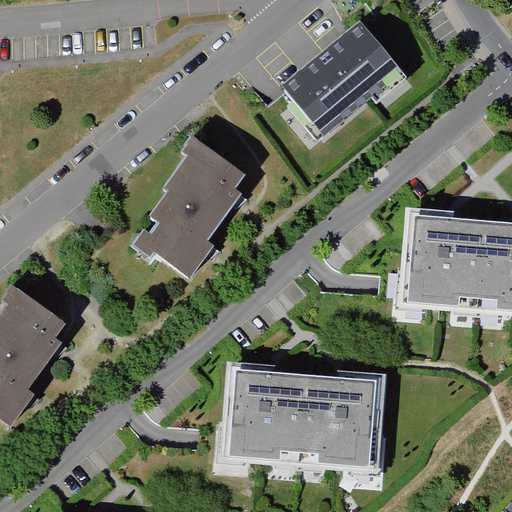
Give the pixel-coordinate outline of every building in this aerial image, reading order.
[(403,76),(363,29),(354,37),(315,69),(281,98),(321,145),(403,76)] [(240,207),(253,184),(197,150),(136,250),(193,284),(208,258),(240,207)] [(416,217),(406,312),(511,323),(511,226),(454,221),(416,217)] [(0,327),(0,422),(12,430),(31,400),(60,354),(73,333),(18,299),(0,327)] [(277,380),(235,377),(228,471),(259,474),(376,483),(383,389),(334,385),(277,380)]
